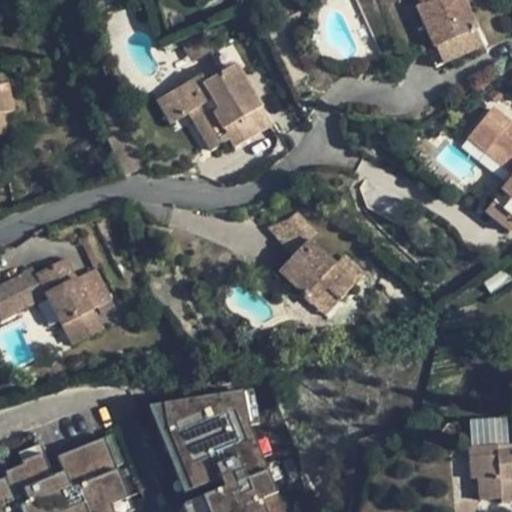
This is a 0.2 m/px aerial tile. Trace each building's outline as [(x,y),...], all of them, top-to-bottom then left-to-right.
[(419,0),(422,6),(416,7),(435,49),(428,52),(435,68),(442,65),(435,49),(476,31),(465,5),(461,7),(458,0),(419,0)] [(476,31),(435,49),(442,65),(483,46),(476,31)] [(183,44),(200,75),(201,74),(206,82),(220,73),(199,34),(183,44)] [(201,74),(167,94),(182,119),(189,114),(211,151),(229,140),(234,148),(273,125),(236,64),(220,73),(206,82),(201,74)] [(7,83),(0,84),(0,135),(6,135),(1,114),(13,112),(7,83)] [(182,119),(167,94),(157,101),(172,125),(182,119)] [(125,177),(144,169),(127,131),(125,132),(116,106),(102,111),(111,137),(107,139),(125,177)] [(511,124),(492,108),(468,138),(486,151),(492,144),(511,159),(511,174),(493,202),(511,217),(511,124)] [(511,159),(492,144),(486,151),(511,173),(511,159)] [(511,217),(493,202),(485,212),(509,231),(511,228),(511,217)] [(293,255),(278,272),(313,303),(328,287),(342,299),(365,274),(343,255),(335,264),(309,240),(316,232),(297,210),(289,219),(286,220),(308,240),(293,255)] [(286,220),(267,227),(293,255),(308,240),(286,220)] [(75,279),(65,261),(36,277),(33,271),(0,286),(0,320),(0,321),(36,303),(37,304),(47,298),(72,344),(102,329),(91,310),(75,279)] [(491,294),(511,279),(511,278),(504,266),(482,281),(491,294)] [(95,269),(75,279),(91,310),(112,299),(95,269)] [(342,299),(328,287),(313,303),(326,316),(342,299)] [(284,511),(250,428),(243,393),(165,407),(169,431),(193,492),(221,481),(225,491),(204,500),(209,511),(284,511)] [(0,511),(113,511),(111,507),(130,499),(105,439),(59,458),(66,473),(54,478),(45,455),(24,464),(25,466),(7,474),(9,479),(0,482),(0,511)] [(471,459),(472,480),(479,479),(481,500),(499,499),(500,503),(511,502),(511,446),(488,448),(488,458),(471,459)] [(470,449),(471,459),(488,458),(488,448),(470,449)]
